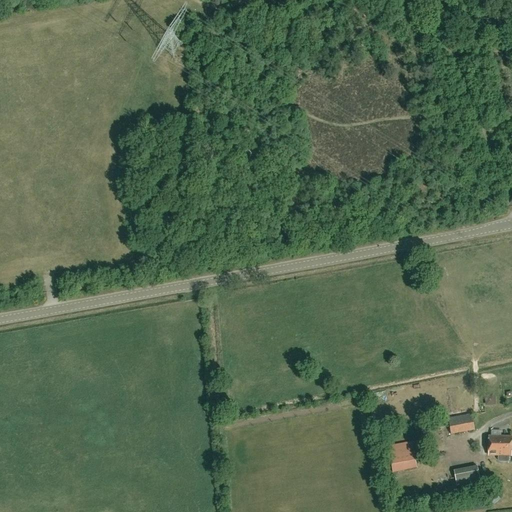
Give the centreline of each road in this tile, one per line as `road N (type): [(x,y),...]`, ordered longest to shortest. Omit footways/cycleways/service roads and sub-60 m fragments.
road 1 (unclassified): [(0,320),(511,224)]
road 2 (track): [(511,205),(443,24)]
